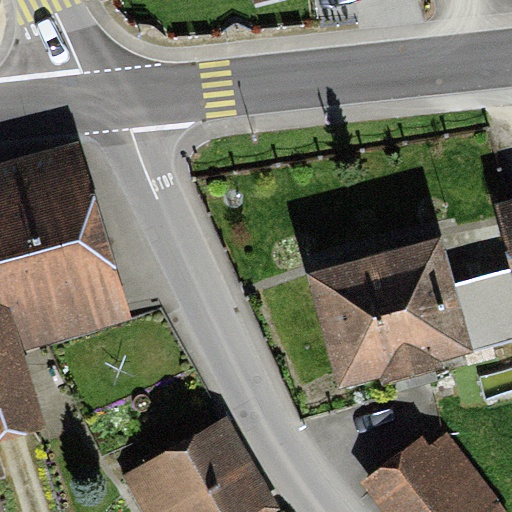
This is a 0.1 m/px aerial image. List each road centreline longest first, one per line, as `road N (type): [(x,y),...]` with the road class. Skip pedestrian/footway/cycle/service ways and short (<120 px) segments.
road 1 (residential): [(125,101),(189,282),(330,511)]
road 2 (tertiary): [(125,101),(511,59)]
